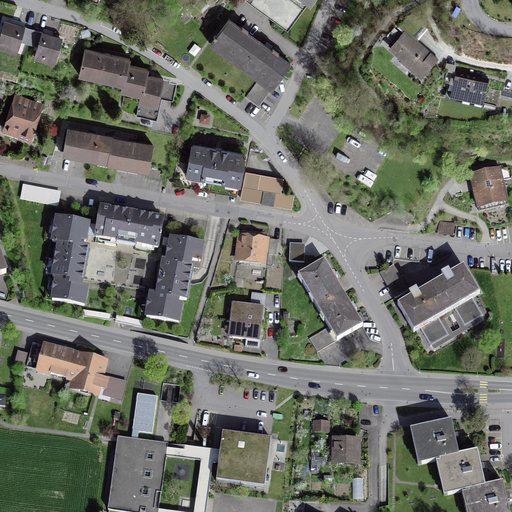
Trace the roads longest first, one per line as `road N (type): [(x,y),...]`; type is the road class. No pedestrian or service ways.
road 1 (secondary): [(393,388),(228,366),(0,313)]
road 2 (residential): [(328,229),(287,164),(222,102),(123,38),(17,0)]
road 3 (residential): [(0,170),(328,229)]
road 4 (residential): [(328,229),(511,252)]
road 5 (residential): [(393,388),(387,330),(328,229)]
